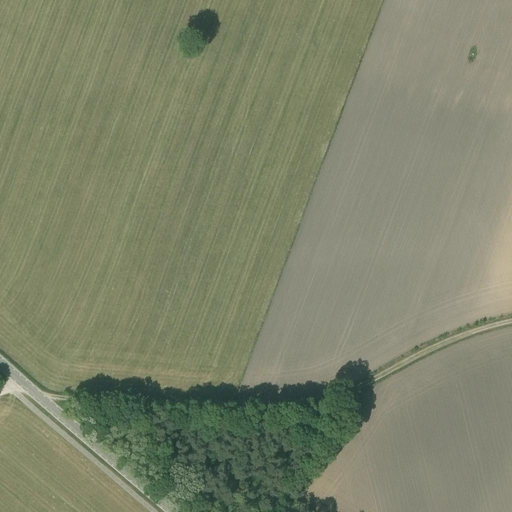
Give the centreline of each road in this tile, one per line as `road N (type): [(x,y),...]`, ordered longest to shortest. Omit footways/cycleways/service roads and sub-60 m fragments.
road 1 (track): [(511,321),(321,400),(276,409),(37,393)]
road 2 (tertiary): [(175,511),(0,360)]
